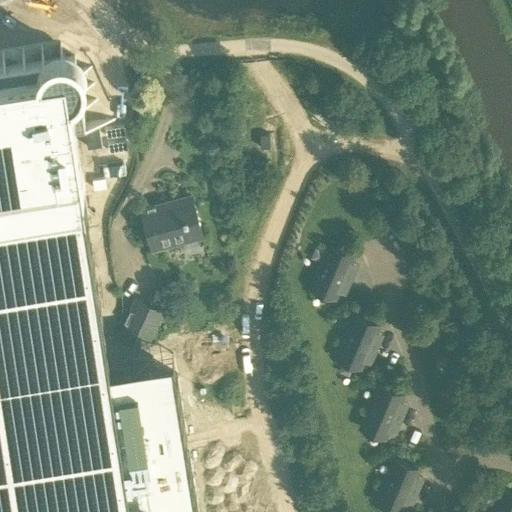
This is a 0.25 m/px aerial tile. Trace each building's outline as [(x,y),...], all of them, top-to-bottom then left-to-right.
[(0,511),(199,511),(177,351),(110,364),(61,83),(0,89),(0,511)] [(102,144),(99,122),(84,124),(88,147),(102,144)] [(153,248),(202,235),(191,195),(142,208),(153,248)] [(345,291),(355,267),(348,264),(352,255),(328,245),(310,287),(334,297),(338,288),(345,291)] [(147,329),(167,334),(173,306),(153,301),(147,329)] [(370,360),(380,337),(374,334),(378,324),(354,314),(336,356),(360,367),(364,357),(370,360)] [(395,430),(405,406),(398,404),(402,394),(378,384),(360,426),(384,437),(388,427),(395,430)] [(410,504),(420,480),(414,478),(418,468),(393,458),(375,500),(400,511),(404,501),(410,504)] [(511,511),(511,492),(501,488),(490,511),(511,511)]
